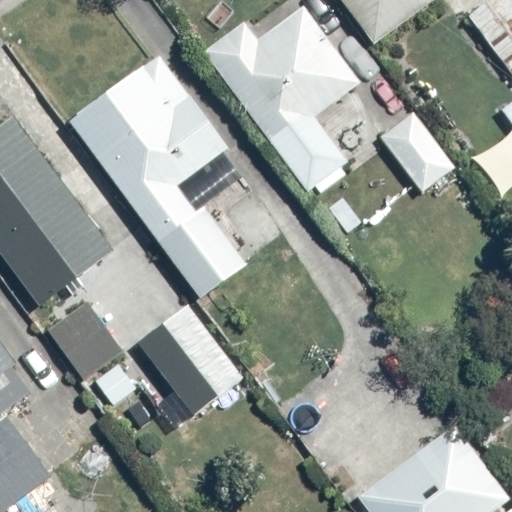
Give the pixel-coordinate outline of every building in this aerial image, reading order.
[(345,0),(376,43),(435,0),(345,0)] [(511,0),(493,0),(470,17),(511,75),(511,103),(502,110),(511,124),(511,0)] [(249,22),(208,51),(311,192),(352,162),(318,115),(364,81),(308,4),(261,38),(249,22)] [(164,56),(73,122),(203,300),(253,264),(210,206),(252,175),(164,56)] [(453,174),(414,114),(381,135),(420,195),(453,174)] [(21,115),(0,130),(0,245),(44,305),(120,249),(21,115)] [(244,377),(188,307),(139,346),(196,417),(244,377)] [(0,379),(20,366),(0,336),(0,379)] [(492,511),(511,497),(511,494),(457,422),(358,496),(370,511),(492,511)]
